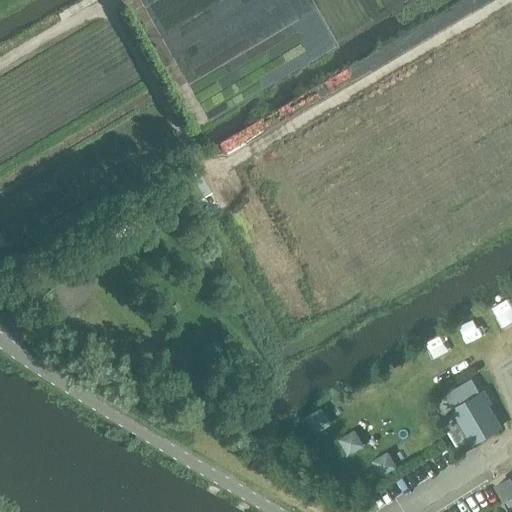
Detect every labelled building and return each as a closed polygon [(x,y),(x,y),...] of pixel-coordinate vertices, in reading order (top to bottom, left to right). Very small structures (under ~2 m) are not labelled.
[(176,181),(189,205),(210,193),(196,170),(176,181)] [(445,395),(473,443),(500,427),(472,379),(445,395)] [(306,418),(315,433),(327,426),(318,411),(306,418)] [(339,439),(348,455),(360,448),(351,432),(339,439)] [(372,461),(382,477),(394,470),(385,454),(372,461)] [(511,510),(511,476),(497,485),(511,510)]
